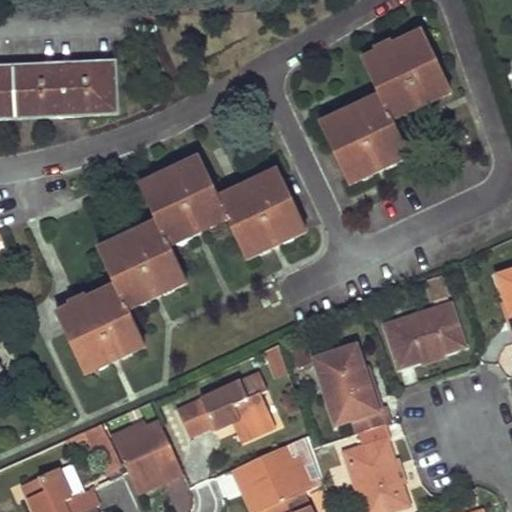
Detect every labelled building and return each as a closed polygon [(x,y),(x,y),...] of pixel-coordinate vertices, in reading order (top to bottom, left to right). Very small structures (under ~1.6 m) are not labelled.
[(324,126),(351,184),(410,157),(392,120),(452,92),(425,33),(364,62),(382,100),(324,126)] [(0,120),(119,116),(118,65),(0,69),(0,120)] [(203,160),(144,189),(155,215),(160,226),(103,253),(120,290),(61,318),(87,376),(149,348),(130,312),(189,284),(173,247),(231,222),(249,262),(309,233),(282,174),(222,201),(203,160)] [(511,315),(511,270),(499,274),(511,315)] [(443,276),(429,281),(436,302),(450,297),(443,276)] [(383,321),(394,361),(460,342),(449,301),(383,321)] [(0,347),(9,342),(0,328),(0,347)] [(312,356),(333,422),(352,415),(374,408),(353,343),(312,356)] [(265,351),(274,379),(290,374),(280,346),(265,351)] [(292,352),(298,369),(312,364),(306,347),(292,352)] [(176,407),(188,434),(212,423),(214,428),(240,416),(246,413),(255,433),(276,424),(260,389),(266,387),(258,369),(176,407)] [(374,408),(352,415),(357,429),(389,419),(384,405),(374,408)] [(246,413),(240,416),(249,435),(255,433),(246,413)] [(130,471),(138,488),(154,479),(152,473),(161,468),(167,479),(182,471),(159,419),(148,424),(145,419),(113,435),(130,471)] [(389,419),(357,429),(362,444),(384,438),(394,434),(389,419)] [(102,426),(88,433),(107,475),(122,468),(102,426)] [(384,438),(343,451),(362,511),(375,511),(405,503),(384,438)] [(276,445),(231,468),(238,482),(246,478),(252,489),(248,490),(259,511),(262,510),(298,492),(305,488),(287,450),(281,453),(276,445)] [(138,488),(140,492),(167,479),(161,468),(152,473),(154,479),(138,488)] [(91,511),(97,509),(102,506),(94,490),(92,487),(71,498),(58,471),(23,488),(34,511),(91,511)] [(246,478),(238,482),(252,511),(257,511),(259,511),(248,490),(252,489),(246,478)] [(175,510),(192,506),(185,482),(169,487),(175,510)] [(263,511),(307,511),(298,492),(262,510),(263,511)]
